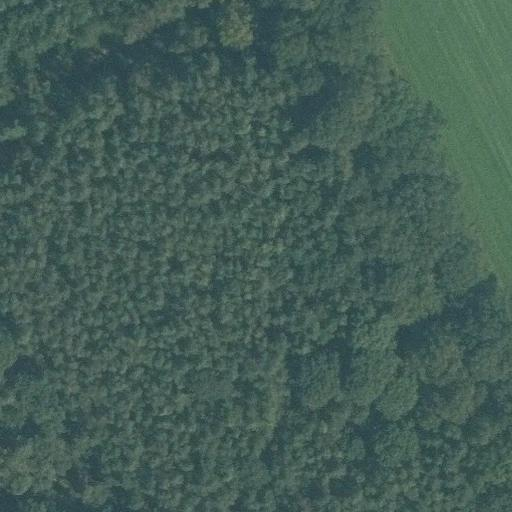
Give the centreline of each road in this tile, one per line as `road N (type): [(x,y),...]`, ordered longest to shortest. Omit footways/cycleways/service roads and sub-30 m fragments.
road 1 (track): [(511,382),(320,0)]
road 2 (track): [(192,0),(0,92)]
